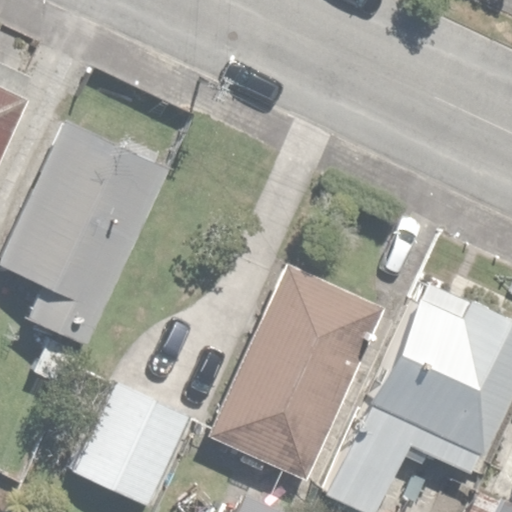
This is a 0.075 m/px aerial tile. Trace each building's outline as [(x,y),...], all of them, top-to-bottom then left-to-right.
[(0,79),(0,144),(27,94),(0,79)] [(63,114),(0,243),(0,248),(46,271),(29,304),(83,331),(167,159),(152,151),(156,142),(119,124),(112,138),(63,114)] [(285,251),(201,419),(296,467),(381,299),(285,251)] [(511,360),(511,313),(419,271),(319,488),(372,511),(410,432),(467,458),(511,360)] [(148,493),(185,397),(99,365),(63,461),(148,493)] [(458,511),(511,511),(511,491),(476,475),(458,511)]
